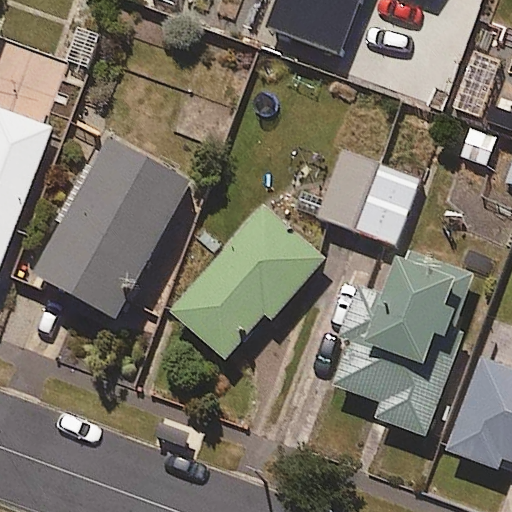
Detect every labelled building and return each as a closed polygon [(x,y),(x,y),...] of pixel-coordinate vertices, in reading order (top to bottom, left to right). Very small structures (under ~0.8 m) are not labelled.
[(0,290),(56,137),(0,116),(0,290)] [(196,195),(111,150),(37,291),(123,335),(196,195)] [(424,184),(346,156),(321,226),(399,254),(424,184)] [(326,269),(263,216),(173,323),(230,370),(269,324),(276,330),(326,269)] [(477,281),(410,258),(393,309),(367,300),(335,395),(384,412),(378,429),(430,446),(458,365),(449,362),(477,281)] [(511,377),(486,368),(452,461),(501,479),(505,468),(511,470),(511,377)]
